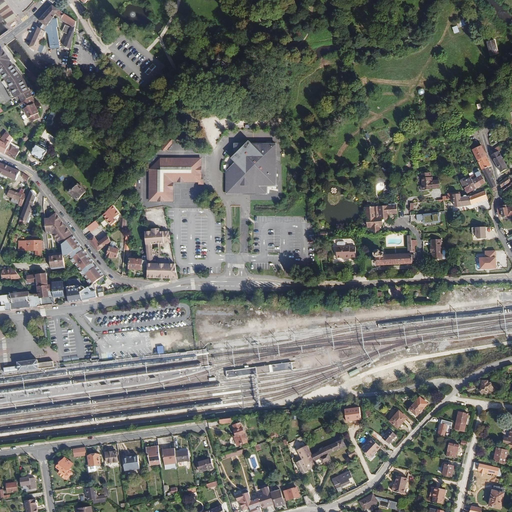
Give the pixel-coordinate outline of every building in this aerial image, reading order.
[(76,22),(64,13),(54,7),(53,6),(49,10),(56,15),(72,27),(75,29),(76,22)] [(58,27),(57,19),(55,19),(55,18),(55,17),(56,15),(49,10),(39,21),(40,22),(42,23),(38,28),(46,32),(49,32),(49,34),(48,34),(51,49),(60,48),(57,27),(58,27)] [(71,50),(75,29),(72,27),(71,27),(65,25),(62,32),(68,35),(64,46),(71,50)] [(30,47),(38,28),(37,27),(28,46),(30,47)] [(41,42),(46,32),(38,28),(30,47),(29,48),(42,53),(44,47),(43,46),(42,45),(42,44),(43,43),(41,42)] [(493,37),(486,39),(489,52),(497,50),(493,37)] [(0,78),(13,99),(19,96),(22,101),(33,96),(30,90),(31,90),(25,77),(15,63),(17,62),(5,46),(0,49),(0,78)] [(38,80),(30,72),(27,75),(36,83),(38,80)] [(38,113),(36,109),(34,104),(35,103),(32,97),(23,101),(22,102),(19,104),(22,110),(24,110),(28,118),(29,118),(31,122),(38,119),(35,114),(37,114),(38,113)] [(52,121),(52,119),(53,115),(50,114),(45,123),(49,125),(51,124),(52,121)] [(14,137),(7,130),(0,139),(0,149),(6,153),(14,137)] [(162,147),(163,151),(166,150),(171,144),(172,140),(168,140),(162,147)] [(491,166),(480,143),(477,144),(476,140),(469,143),(482,170),(488,182),(493,191),(496,189),(495,187),(496,187),(489,167),(491,166)] [(277,187),(277,167),(271,161),(273,160),(270,157),(277,150),(277,144),(252,144),(249,141),(246,144),(234,144),(234,156),(231,159),(235,162),(233,164),(226,164),(226,171),(226,195),(250,195),(267,195),(267,187),(277,187)] [(37,144),(31,154),(43,160),(48,150),(45,149),(47,146),(40,142),(39,145),(37,144)] [(16,158),(21,149),(11,144),(6,153),(16,158)] [(506,165),(498,151),(501,150),(498,146),(492,150),(494,153),(491,155),(491,156),(501,173),(508,168),(506,165)] [(173,183),(198,183),(198,185),(203,185),(203,179),(201,179),(202,158),(161,158),(149,172),(149,173),(148,202),(173,202),(173,183)] [(19,169),(0,161),(0,172),(15,179),(19,169)] [(486,183),(479,169),(472,172),(473,173),(474,173),(475,175),(482,186),(486,183)] [(420,186),(421,190),(433,189),(433,188),(440,188),(439,180),(432,181),(432,177),(431,177),(430,173),(421,173),(422,185),(420,186)] [(501,188),(511,180),(511,173),(499,182),(501,188)] [(482,186),(475,175),(470,178),(474,183),(476,189),(482,186)] [(474,183),(470,178),(467,179),(466,177),(462,179),(461,180),(464,187),(466,186),(467,187),(474,183)] [(74,181),(68,188),(70,189),(69,190),(79,199),(88,190),(80,183),(78,184),(74,181)] [(476,189),(474,183),(467,187),(466,188),(467,191),(469,193),(476,189)] [(504,198),(511,191),(511,185),(510,184),(502,190),(504,198)] [(22,194),(10,190),(8,197),(12,199),(20,201),(22,194)] [(34,204),(36,197),(31,191),(27,201),(34,204)] [(472,204),(487,199),(485,191),(470,196),(460,197),(460,196),(460,192),(447,193),(447,196),(448,199),(453,199),(455,207),(472,204)] [(29,216),(34,204),(27,201),(20,219),(29,223),(31,217),(29,216)] [(119,214),(112,205),(106,212),(103,215),(106,219),(107,221),(111,225),(117,221),(114,218),(119,214)] [(389,215),(395,214),(395,205),(365,208),(366,217),(366,218),(367,228),(371,228),(371,232),(380,232),(380,227),(381,227),(381,225),(383,225),(383,220),(388,220),(388,218),(389,218),(389,215)] [(511,215),(511,206),(506,207),(506,205),(498,206),(497,209),(498,217),(511,215)] [(75,233),(67,224),(66,225),(63,221),(64,220),(57,211),(51,216),(46,216),(48,232),(50,231),(52,230),(62,242),(64,242),(75,233)] [(439,221),(439,217),(440,217),(439,212),(417,215),(417,221),(424,220),(424,221),(426,220),(426,223),(439,221)] [(91,232),(99,226),(95,221),(87,227),(91,232)] [(486,226),(475,226),(476,236),(478,237),(486,237),(486,226)] [(166,256),(166,259),(164,259),(164,256),(161,256),(160,244),(171,243),(168,231),(160,232),(160,229),(151,229),(151,231),(144,231),(147,261),(147,264),(147,269),(147,278),(155,278),(177,279),(175,264),(169,264),(168,257),(166,256)] [(106,274),(75,233),(64,242),(63,247),(63,252),(64,255),(70,254),(92,284),(94,283),(106,274)] [(110,242),(110,241),(107,235),(98,242),(94,236),(89,240),(97,252),(110,242)] [(415,261),(415,257),(416,257),(416,252),(415,252),(414,246),(412,246),(411,240),(411,236),(407,236),(408,251),(411,251),(411,253),(385,255),(385,252),(380,252),(379,250),(376,250),(375,251),(374,251),(374,252),(374,254),(374,255),(375,256),(376,257),(376,265),(412,263),(412,261),(415,261)] [(442,251),(441,239),(431,239),(431,245),(430,245),(430,253),(431,253),(432,253),(432,255),(433,260),(442,259),(442,251)] [(42,251),(42,241),(26,241),(18,241),(18,251),(36,251),(36,256),(42,256),(42,251)] [(117,259),(119,249),(116,249),(117,246),(115,246),(116,242),(114,242),(114,241),(111,241),(110,242),(110,247),(106,257),(113,259),(113,258),(117,259)] [(356,259),(355,247),(350,247),(350,246),(345,246),(337,247),(336,247),(336,258),(343,258),(343,260),(356,259)] [(485,256),(480,257),(480,269),(496,268),(496,249),(485,250),(485,256)] [(64,255),(63,252),(58,253),(59,255),(54,256),(53,254),(49,254),(50,262),(51,269),(64,268),(64,255)] [(142,259),(142,258),(129,257),(128,267),(141,268),(141,267),(142,259)] [(21,278),(13,268),(1,269),(2,279),(11,278),(11,280),(21,278)] [(54,298),(52,285),(48,285),(47,272),(41,273),(41,274),(37,275),(38,294),(35,294),(33,294),(36,298),(37,307),(53,305),(52,300),(54,299),(54,298)] [(38,294),(37,275),(27,276),(28,283),(34,283),(35,294),(38,294)] [(65,297),(63,281),(52,283),(52,285),(54,298),(65,297)] [(96,298),(94,283),(92,284),(85,289),(80,292),(82,301),(96,298)] [(82,301),(80,292),(85,289),(83,286),(80,287),(78,285),(67,287),(68,300),(68,302),(82,301)] [(407,293),(407,289),(403,289),(403,287),(391,288),(391,296),(403,296),(403,293),(407,293)] [(37,307),(36,298),(33,294),(31,294),(29,293),(28,292),(17,293),(13,293),(10,294),(10,295),(9,295),(11,310),(37,307)] [(0,311),(11,310),(9,295),(0,295),(0,301),(1,302),(1,305),(5,305),(5,306),(0,306),(0,311)] [(19,366),(4,367),(5,373),(20,371),(33,369),(39,369),(55,367),(54,361),(39,363),(39,358),(32,359),(18,361),(19,366)] [(292,369),(292,362),(226,371),(227,378),(292,369)] [(350,377),(360,373),(358,369),(348,373),(350,377)] [(400,370),(376,377),(378,384),(402,377),(400,370)] [(482,386),(481,393),(488,393),(488,392),(492,392),(492,383),(489,383),(489,381),(482,381),(482,386)] [(417,416),(425,407),(417,400),(409,409),(413,413),(417,416)] [(360,407),(345,409),(346,422),(362,420),(360,407)] [(398,429),(407,418),(399,410),(389,421),(398,429)] [(459,412),(455,430),(465,432),(469,414),(459,412)] [(445,437),(448,425),(451,426),(452,423),(442,420),(438,435),(445,437)] [(248,442),(244,428),(243,428),(241,423),(234,425),(236,431),(235,431),(237,436),(235,436),(238,446),(248,442)] [(389,444),(397,436),(389,429),(382,438),(389,444)] [(511,444),(511,429),(509,438),(504,437),(503,443),(510,444),(511,444)] [(382,438),(374,431),(372,435),(380,441),(382,438)] [(329,454),(346,446),(342,439),(320,450),(320,451),(312,455),(315,461),(320,459),(323,463),(331,459),(329,454)] [(380,447),(372,439),(362,449),(370,458),(380,447)] [(449,443),(447,456),(455,458),(456,454),(458,453),(460,445),(449,443)] [(312,455),(307,445),(297,450),(305,466),(315,461),(312,455)] [(160,457),(159,449),(158,446),(146,447),(147,453),(149,453),(150,466),(161,464),(160,457)] [(177,463),(175,448),(163,450),(163,448),(159,449),(160,457),(164,456),(165,465),(177,463)] [(350,458),(357,454),(354,449),(347,452),(350,458)] [(508,451),(497,449),(494,461),(505,463),(508,451)] [(189,461),(189,450),(176,452),(177,462),(189,461)] [(245,457),(242,450),(231,453),(233,461),(236,461),(235,458),(241,456),(242,458),(245,457)] [(118,462),(116,451),(105,452),(107,464),(118,462)] [(100,465),(99,455),(89,456),(90,466),(88,467),(89,472),(95,472),(96,470),(96,466),(100,465)] [(139,469),(137,456),(133,456),(123,458),(124,471),(139,469)] [(72,473),(69,470),(73,464),(65,457),(57,467),(61,471),(59,474),(66,480),(72,473)] [(213,469),(211,458),(196,462),(199,472),(213,469)] [(452,477),(454,466),(445,464),(444,468),(443,471),(443,475),(452,477)] [(352,477),(349,471),(332,479),(335,485),(339,483),(341,487),(337,489),(338,493),(343,491),(342,487),(351,483),(349,479),(352,477)] [(394,485),(392,491),(404,494),(407,478),(397,476),(395,485),(394,485)] [(36,488),(35,478),(21,480),(22,487),(26,487),(26,490),(36,488)] [(18,492),(17,482),(6,483),(7,493),(18,492)] [(273,499),(270,492),(268,486),(262,488),(264,493),(257,495),(258,498),(259,501),(262,508),(274,504),(273,499)] [(494,486),(489,507),(501,510),(506,489),(494,486)] [(107,498),(104,495),(98,496),(97,494),(96,491),(95,491),(94,489),(92,487),(86,488),(88,501),(93,500),(106,498),(107,498)] [(300,497),(297,487),(284,491),(286,501),(300,497)] [(446,490),(435,487),(432,497),(434,497),(433,502),(443,504),(446,490)] [(261,511),(260,507),(256,508),(255,504),(252,505),(251,501),(252,501),(247,489),(243,490),(243,493),(248,506),(249,506),(250,511),(261,511)] [(4,496),(3,490),(0,490),(0,497),(3,498),(10,497),(10,495),(4,496)] [(285,504),(280,490),(270,492),(273,499),(274,499),(276,507),(285,504)] [(248,506),(243,493),(235,496),(238,502),(239,502),(242,511),(249,510),(248,506)] [(373,494),(359,502),(364,511),(378,503),(376,500),(378,500),(380,504),(380,506),(388,507),(389,500),(375,497),(373,494)] [(312,501),(307,496),(306,496),(304,497),(306,506),(312,502),(312,501)] [(37,511),(36,500),(26,501),(27,511),(37,511)]
